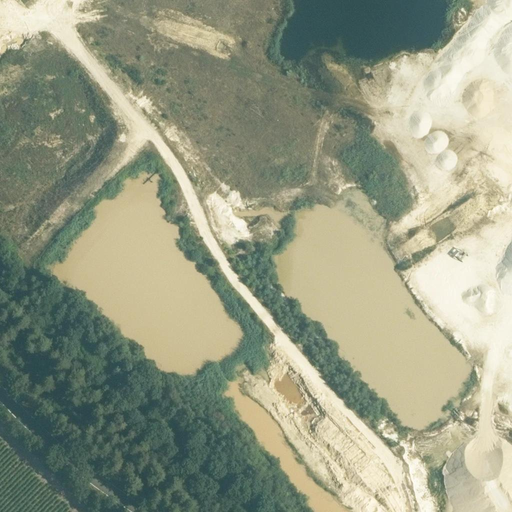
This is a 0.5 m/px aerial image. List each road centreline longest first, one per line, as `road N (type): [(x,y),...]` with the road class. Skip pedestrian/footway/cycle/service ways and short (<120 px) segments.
road 1 (track): [(427,511),(422,484),(218,249),(193,183),(92,60),(57,0)]
road 2 (tertiary): [(159,511),(68,454),(0,391)]
road 3 (track): [(426,507),(511,418)]
